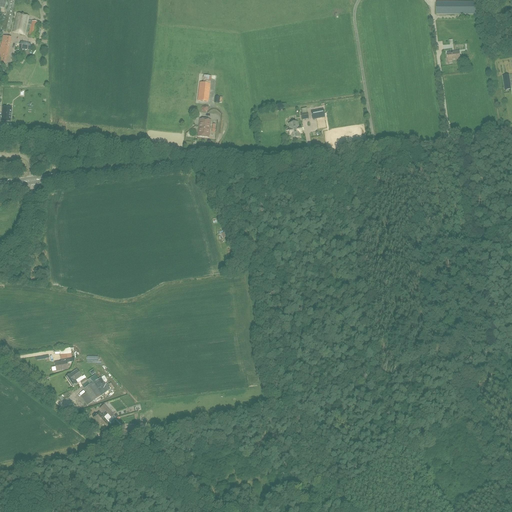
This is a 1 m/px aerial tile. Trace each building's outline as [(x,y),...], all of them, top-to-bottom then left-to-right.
[(8,0),(2,30),(9,32),(16,0),(0,0),(0,7),(5,9),(6,0),(8,0)] [(436,2),(436,14),(476,14),(476,2),(436,2)] [(17,13),(15,23),(12,33),(25,35),(29,16),(17,13)] [(38,23),(31,21),(28,36),(35,38),(38,23)] [(4,36),(1,51),(0,53),(0,66),(4,68),(4,65),(6,65),(11,38),(4,36)] [(21,42),(19,48),(19,49),(29,50),(31,43),(21,42)] [(447,54),(448,61),(460,60),(459,51),(454,52),(454,53),(447,54)] [(10,109),(3,108),(2,114),(0,113),(0,117),(2,117),(2,118),(9,119),(10,109)] [(311,111),(313,119),(324,117),(323,109),(311,111)] [(209,138),(210,129),(211,120),(200,119),(198,136),(209,138)] [(300,136),(300,132),(302,132),(302,131),(301,132),(300,130),(302,130),(301,125),(298,126),(298,122),(296,122),(290,123),(291,123),(289,124),(290,128),(291,128),(292,133),(291,133),(292,138),(293,137),(293,138),(299,137),(299,136),(300,136)] [(68,369),(67,363),(75,361),(75,358),(66,359),(67,360),(55,363),(57,371),(68,369)] [(77,370),(66,377),(72,386),(77,383),(75,380),(81,376),(77,370)] [(110,390),(104,382),(101,377),(93,383),(84,389),(86,393),(81,396),(87,405),(110,390)] [(98,423),(110,412),(108,410),(113,409),(111,407),(106,407),(104,404),(100,408),(104,413),(103,413),(104,414),(102,415),(99,412),(93,417),(98,423)] [(111,419),(110,418),(113,415),(110,412),(98,423),(104,429),(111,423),(109,421),(111,419)] [(144,428),(140,428),(132,428),(132,429),(129,429),(129,436),(130,436),(130,437),(141,437),(145,436),(144,428)]
